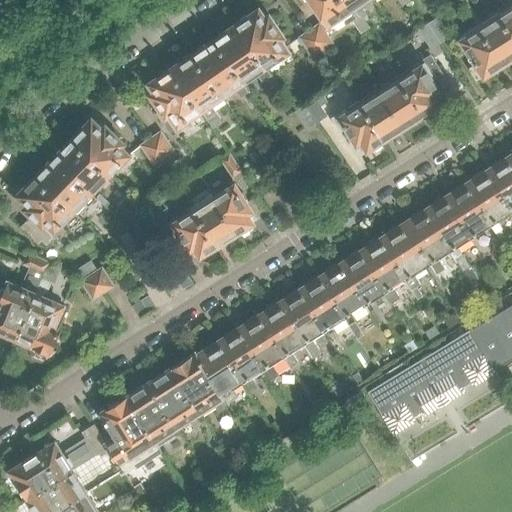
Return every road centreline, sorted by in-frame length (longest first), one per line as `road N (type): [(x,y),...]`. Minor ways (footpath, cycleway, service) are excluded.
road 1 (residential): [(0,430),(511,107)]
road 2 (residential): [(0,156),(39,109),(197,0)]
